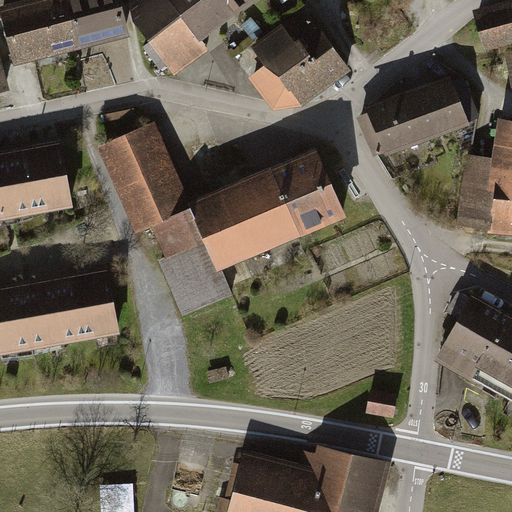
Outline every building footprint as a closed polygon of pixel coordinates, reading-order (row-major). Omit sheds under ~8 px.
[(16,62),(80,46),(68,0),(47,0),(48,1),(3,12),(16,62)] [(119,0),(68,0),(80,46),(128,34),(119,0)] [(197,38),(227,16),(214,0),(134,0),(141,24),(175,71),(205,49),(197,38)] [(214,0),(227,16),(248,0),(214,0)] [(511,4),(476,14),(487,50),(511,43),(511,4)] [(312,90),(345,67),(311,18),(289,34),(298,47),(288,55),(312,90)] [(299,99),(312,90),(288,55),(298,47),(289,34),(285,28),(257,48),(271,67),(258,76),(277,102),(299,99)] [(463,78),(366,116),(384,162),(481,124),(463,78)] [(225,276),(352,222),(322,151),(192,205),(158,125),(104,148),(142,236),(151,232),(188,318),(234,298),(225,276)] [(463,236),(511,240),(511,127),(503,126),(496,161),(470,159),(463,236)] [(57,145),(0,155),(0,215),(68,203),(57,145)] [(0,290),(0,359),(121,337),(109,271),(0,290)] [(511,321),(460,292),(449,312),(463,320),(442,357),(511,396),(511,321)] [(372,393),(369,410),(395,415),(398,398),(372,393)] [(302,468),(247,454),(235,502),(224,499),(220,511),(368,511),(381,462),(322,447),(319,458),(305,454),(302,468)] [(136,511),(136,487),(107,487),(107,511),(136,511)]
